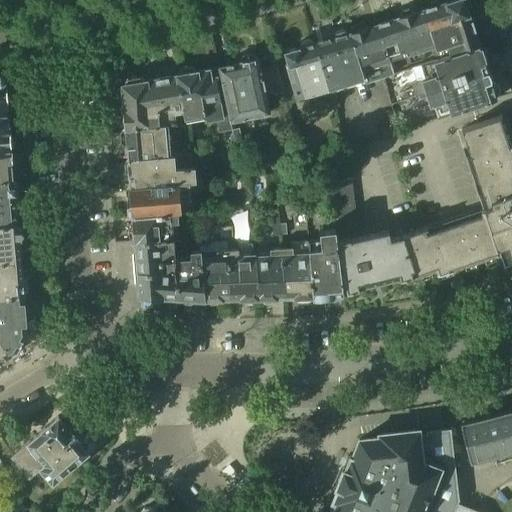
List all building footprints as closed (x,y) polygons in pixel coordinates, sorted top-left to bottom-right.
[(440,58),(480,45),(464,0),(453,0),(441,4),(440,2),(437,0),(434,0),(428,2),(428,7),(428,8),(423,10),(428,25),(440,58)] [(423,10),(418,12),(417,10),(413,11),(413,10),(409,7),(401,10),(400,15),(392,18),(392,20),(378,24),(389,55),(408,49),(409,54),(431,46),(435,60),(440,58),(428,25),(423,10)] [(352,30),(350,31),(362,67),(363,70),(367,82),(395,73),(389,55),(378,24),(369,27),(368,25),(365,26),(361,23),(353,26),(352,30)] [(363,70),(362,67),(350,31),(347,32),(344,29),(336,32),(334,36),(315,41),(328,82),(329,86),(346,81),(348,88),(367,82),(363,70)] [(328,82),(315,41),(313,42),(310,39),(301,42),(300,46),(285,51),(288,61),(286,61),(299,101),(314,96),(314,94),(330,89),(329,86),(328,82)] [(415,96),(419,95),(488,72),(485,63),(490,57),(487,47),(480,46),(480,45),(440,58),(435,60),(414,67),(418,80),(411,82),(415,96)] [(252,52),(243,54),(240,59),(241,63),(219,67),(227,105),(229,117),(255,112),(257,114),(265,112),(269,109),(270,109),(266,92),(270,91),(277,93),(281,106),(287,104),(276,61),(260,64),(258,56),(257,56),(252,52)] [(231,127),(229,117),(227,105),(222,106),(216,76),(211,77),(209,69),(197,71),(197,70),(191,65),(182,67),(178,73),(178,74),(184,110),(186,117),(204,114),(205,120),(217,118),(219,130),(231,127)] [(491,81),(488,72),(419,95),(421,99),(429,97),(432,106),(435,105),(439,119),(496,100),(500,94),(497,85),(491,81)] [(176,111),(184,110),(178,74),(146,80),(139,75),(128,77),(124,83),(123,84),(126,127),(172,123),(178,123),(176,111)] [(0,124),(9,124),(7,99),(8,99),(7,82),(6,82),(0,77),(0,124)] [(511,145),(502,115),(462,128),(488,206),(481,208),(483,213),(426,232),(424,227),(403,235),(404,236),(407,245),(417,274),(436,268),(438,273),(498,253),(496,248),(508,244),(511,257),(511,256),(511,145)] [(126,127),(129,157),(174,153),(172,123),(126,127)] [(0,153),(13,152),(11,124),(9,124),(0,124),(0,153)] [(244,150),(240,128),(233,129),(237,151),(244,150)] [(345,158),(340,150),(326,157),(330,166),(345,158)] [(0,181),(15,181),(13,162),(14,162),(13,152),(0,153),(0,181)] [(131,175),(131,185),(201,180),(202,180),(201,165),(182,166),(180,153),(174,153),(129,157),(124,162),(126,172),(131,175)] [(345,158),(330,166),(329,167),(329,174),(352,172),(350,156),(345,158)] [(354,184),(352,172),(329,174),(331,186),(354,184)] [(201,180),(131,185),(133,210),(133,215),(178,211),(192,210),(190,191),(202,190),(201,180)] [(0,222),(19,221),(18,204),(17,204),(16,181),(15,181),(0,181),(0,222)] [(332,199),(355,196),(354,184),(331,186),(332,199)] [(357,208),(355,196),(332,199),(334,211),(357,208)] [(335,223),(359,220),(357,208),(334,211),(335,223)] [(130,220),(128,223),(129,232),(131,236),(134,236),(134,240),(173,237),(172,222),(179,221),(178,211),(133,215),(134,220),(133,220),(130,220)] [(279,217),(272,218),(273,235),(281,234),(280,223),(279,217)] [(25,224),(19,225),(19,221),(0,222),(0,258),(23,257),(22,236),(26,236),(25,224)] [(338,247),(337,241),(335,228),(320,229),(320,239),(308,240),(309,251),(312,296),(343,292),(339,260),(338,247)] [(350,239),(350,238),(337,241),(338,247),(339,260),(343,292),(362,287),(362,286),(397,278),(397,279),(417,274),(407,245),(404,236),(390,239),(388,230),(350,239)] [(135,249),(133,251),(133,256),(135,257),(136,260),(134,262),(134,267),(137,270),(159,269),(158,260),(175,259),(173,237),(134,240),(135,249)] [(291,246),(281,247),(284,296),(312,296),(309,251),(308,240),(291,241),(291,246)] [(227,241),(199,242),(199,249),(203,297),(230,297),(227,249),(227,241)] [(270,253),(254,254),(257,296),(284,296),(281,247),(270,248),(270,253)] [(239,248),(227,249),(230,297),(257,296),(254,254),(254,253),(239,254),(239,248)] [(191,257),(175,259),(177,294),(178,294),(178,295),(178,297),(182,300),(190,300),(194,298),(194,296),(203,297),(199,249),(190,250),(191,257)] [(27,293),(26,290),(31,289),(30,277),(25,277),(25,273),(24,273),(23,257),(0,258),(0,295),(26,293),(27,293)] [(137,272),(135,274),(135,279),(137,280),(138,289),(177,294),(175,259),(158,260),(159,269),(137,270),(137,272)] [(0,295),(0,328),(14,352),(20,348),(29,329),(27,299),(26,293),(0,295)] [(0,360),(14,352),(0,328),(0,360)] [(511,408),(460,423),(470,459),(511,447),(511,408)] [(85,430),(77,437),(58,415),(12,455),(29,476),(39,467),(53,484),(90,452),(89,451),(97,444),(85,430)] [(453,511),(456,506),(458,502),(459,500),(451,428),(420,432),(419,427),(380,432),(380,435),(359,438),(352,457),(351,456),(346,467),(344,466),(335,488),(338,489),(333,501),(335,501),(330,511),(453,511)] [(0,503),(10,511),(24,511),(27,509),(8,494),(0,500),(0,503)] [(458,502),(456,506),(453,511),(479,511),(479,510),(458,502)]
